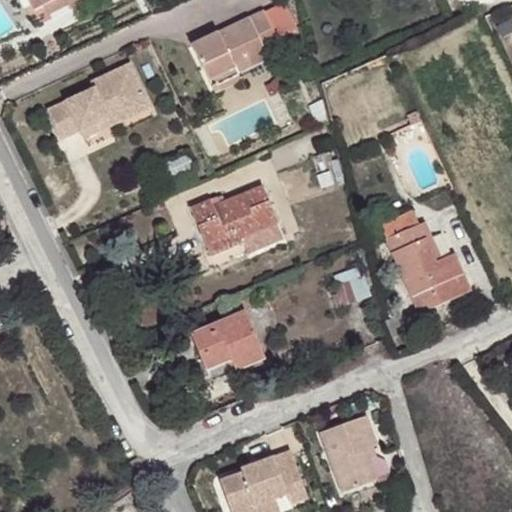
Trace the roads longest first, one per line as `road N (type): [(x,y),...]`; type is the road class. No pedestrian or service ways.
road 1 (residential): [(511,318),(155,466)]
road 2 (residential): [(155,466),(0,160)]
